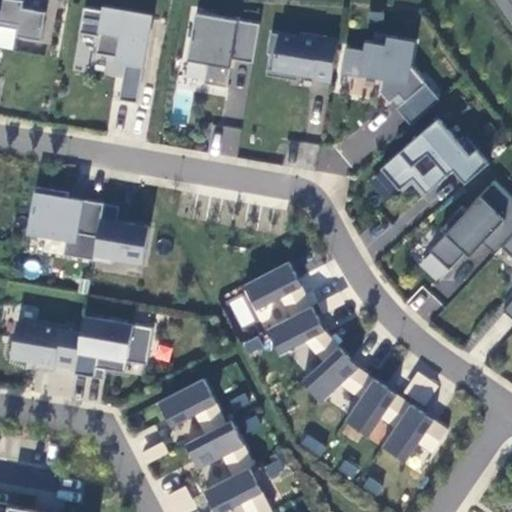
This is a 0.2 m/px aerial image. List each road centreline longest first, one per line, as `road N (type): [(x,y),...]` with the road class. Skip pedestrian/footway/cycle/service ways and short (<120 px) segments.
road 1 (residential): [(0,137),(305,192),(391,319),(508,404)]
road 2 (residential): [(151,511),(106,425),(0,407)]
road 3 (residential): [(508,404),(438,511)]
